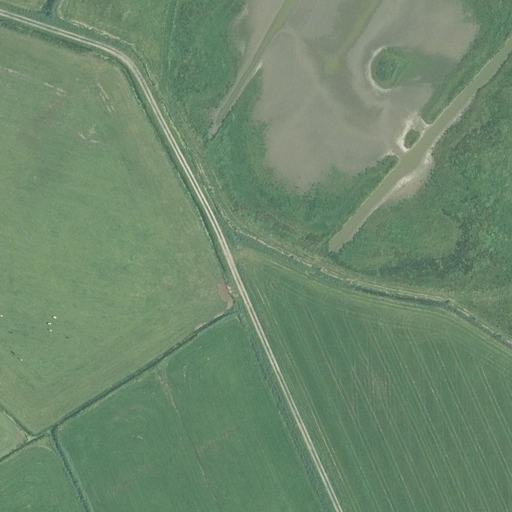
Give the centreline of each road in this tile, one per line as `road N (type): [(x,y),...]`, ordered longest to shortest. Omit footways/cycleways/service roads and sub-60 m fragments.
road 1 (track): [(0,11),(127,59),(207,209),(339,511)]
road 2 (track): [(168,87),(233,221),(327,271),(465,299),(511,291)]
